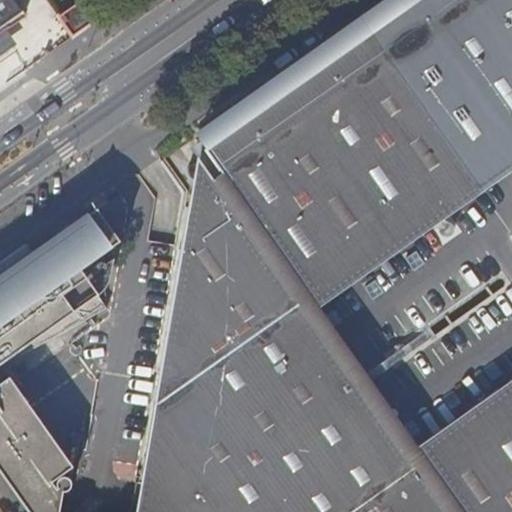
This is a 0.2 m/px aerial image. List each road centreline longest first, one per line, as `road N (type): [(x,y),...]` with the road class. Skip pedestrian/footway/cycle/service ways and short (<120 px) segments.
road 1 (primary): [(0,181),(272,0)]
road 2 (primary): [(199,0),(0,142)]
